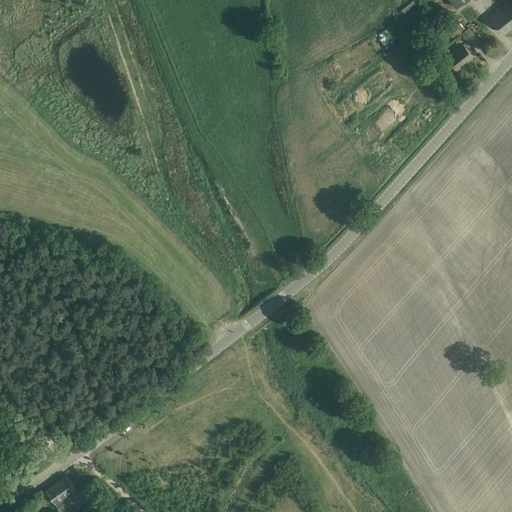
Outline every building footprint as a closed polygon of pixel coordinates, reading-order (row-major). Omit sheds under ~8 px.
[(490,16),(503,33),(511,26),(511,2),(510,5),(507,2),(490,16)] [(470,46),(478,40),(469,28),(461,35),(470,46)] [(381,50),(394,42),(389,35),(376,43),(381,50)] [(446,58),(450,62),(456,70),(473,57),(463,45),(446,58)] [(66,476),(45,491),(59,511),(57,511),(64,511),(65,511),(65,510),(66,509),(65,507),(65,506),(65,505),(64,504),(65,503),(62,498),(75,489),(71,483),(72,482),(71,481),(70,481),(66,476)] [(99,497),(80,511),(100,511),(107,507),(99,497)]
